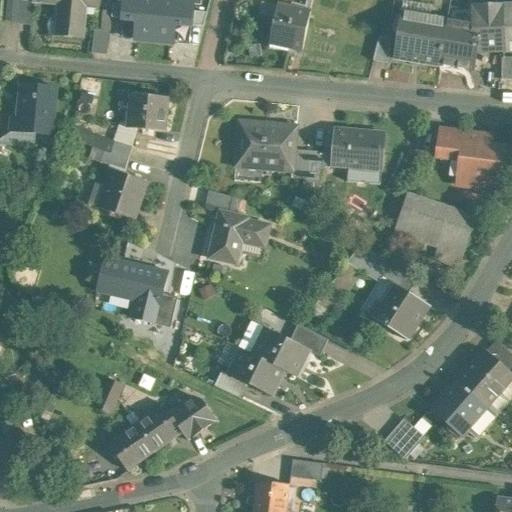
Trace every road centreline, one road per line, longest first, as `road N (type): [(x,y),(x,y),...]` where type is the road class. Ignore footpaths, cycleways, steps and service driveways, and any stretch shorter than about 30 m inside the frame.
road 1 (residential): [(511,244),(462,331),(397,386),(204,470)]
road 2 (residential): [(511,106),(205,76)]
road 3 (residential): [(205,76),(0,54)]
road 4 (residential): [(205,76),(173,204),(177,244)]
road 5 (residential): [(204,470),(43,511)]
